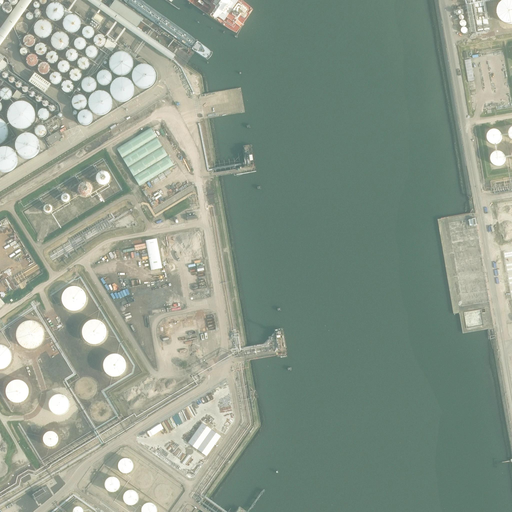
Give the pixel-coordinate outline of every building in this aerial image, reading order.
[(9,7),(11,8),(13,9),(15,8),(17,7),(18,5),(18,3),(17,1),(16,0),(10,0),(9,2),(8,5),(9,7)] [(497,8),(496,15),(499,21),(504,25),(511,26),(511,25),(511,0),(508,0),(501,3),(497,8)] [(64,13),(64,11),(64,9),(63,8),(63,6),(62,5),(60,4),(59,3),(57,2),(56,2),(54,2),(52,2),(51,3),(49,4),(48,5),(47,7),(47,8),(46,10),(46,12),(46,13),(47,15),(48,16),(49,18),(50,19),(52,19),(54,20),(55,20),(57,20),(59,19),(60,18),(61,17),(63,16),(63,14),(64,13)] [(485,2),(473,4),(478,32),(491,30),(489,20),(490,20),(489,12),(487,12),(485,2)] [(3,15),(5,16),(7,17),(9,16),(11,15),(12,14),(12,12),(11,10),(10,8),(8,7),(6,7),(4,9),(3,11),(3,13),(3,15)] [(36,16),(36,15),(35,14),(35,13),(35,12),(34,11),(33,11),(32,10),(30,10),(29,10),(28,10),(26,11),(25,12),(25,13),(24,15),(25,17),(26,19),(27,20),(28,20),(29,21),(30,21),(32,21),(34,20),(34,19),(35,18),(35,17),(36,16)] [(81,24),(82,23),(81,21),(81,19),(80,18),(79,16),(77,15),(76,14),(74,14),(72,14),(70,14),(69,14),(67,15),(66,16),(65,17),(64,19),(63,21),(63,22),(63,24),(63,26),(64,28),(65,29),(66,30),(68,31),(69,32),(71,32),(73,32),(75,32),(76,31),(78,30),(79,29),(80,28),(81,26),(81,24)] [(52,29),(52,27),(52,25),(51,24),(49,22),(48,21),(46,20),(45,19),(43,19),(40,20),(39,20),(37,21),(36,22),(35,24),(34,25),(34,27),(34,29),(34,31),(35,33),(35,34),(36,35),(38,37),(40,37),(41,38),(43,38),(45,38),(47,37),(48,37),(50,35),(51,34),(52,32),(52,31),(52,29)] [(28,27),(28,25),(28,24),(27,23),(26,22),(25,21),(24,21),(22,20),(21,21),(20,21),(19,21),(18,22),(17,23),(16,24),(16,27),(16,28),(16,29),(18,31),(19,32),(20,32),(21,33),(22,33),(23,33),(24,33),(26,32),(26,31),(27,30),(28,29),(28,27)] [(95,34),(95,32),(95,31),(94,30),(94,29),(93,28),(92,27),(91,26),(89,26),(88,26),(87,26),(86,26),(84,27),(84,28),(83,29),(82,30),(82,32),(82,33),(82,34),(83,35),(83,36),(84,37),(85,38),(87,38),(88,39),(89,39),(91,38),(92,38),(93,37),(94,36),(94,35),(95,34)] [(69,41),(69,39),(68,37),(67,36),(66,34),(65,33),(64,33),(62,32),(60,32),(58,32),(57,33),(55,34),(54,35),(53,36),(52,38),(52,39),(52,41),(52,42),(52,44),(53,45),(54,47),(56,48),(57,49),(59,49),(60,49),(62,49),(63,49),(65,48),(66,47),(67,46),(68,44),(69,43),(69,41)] [(106,42),(106,40),(106,39),(105,38),(105,37),(104,36),(102,35),(101,34),(100,34),(98,34),(97,35),(96,36),(95,37),(94,38),(94,39),(94,40),(94,42),(94,43),(95,44),(96,45),(97,46),(99,46),(100,46),(101,46),(102,46),(104,45),(105,44),(105,43),(106,42)] [(36,41),(36,39),(35,38),(34,36),(33,36),(32,35),(30,35),(29,35),(27,35),(26,36),(25,36),(25,37),(24,38),(24,39),(23,41),(24,42),(24,43),(25,45),(26,45),(27,46),(28,47),(29,47),(30,47),(32,46),(33,46),(34,45),(35,44),(35,43),(35,42),(36,41)] [(86,44),(86,43),(86,42),(86,41),(85,40),(85,39),(83,38),(82,37),(80,37),(79,37),(78,38),(77,38),(76,39),(75,40),(75,41),(74,42),(74,43),(74,45),(75,46),(76,47),(76,48),(77,49),(79,49),(80,49),(81,49),(82,49),(84,48),(85,47),(86,46),(86,45),(86,44)] [(105,45),(108,47),(107,48),(112,51),(116,44),(108,39),(105,45)] [(47,50),(47,49),(47,48),(47,47),(45,45),(45,44),(43,43),(41,43),(40,43),(39,43),(37,44),(36,44),(36,45),(35,47),(35,48),(34,49),(34,50),(35,51),(35,53),(36,54),(37,54),(38,55),(39,55),(40,56),(42,55),(43,55),(44,55),(45,54),(46,52),(47,51),(47,50)] [(97,52),(97,51),(97,49),(96,48),(94,46),(92,46),(91,46),(90,46),(88,47),(87,49),(86,50),(86,51),(86,53),(86,54),(87,56),(89,57),(90,57),(91,57),(93,57),(94,57),(96,56),(97,54),(97,53),(97,52)] [(78,55),(78,53),(77,52),(77,51),(75,50),(73,49),(71,49),(70,50),(68,51),(67,51),(67,52),(66,53),(66,55),(66,56),(66,57),(67,58),(67,59),(69,61),(70,61),(72,61),(73,61),(74,61),(75,61),(76,60),(77,59),(78,58),(78,56),(78,55)] [(59,58),(59,57),(59,56),(58,55),(58,54),(57,53),(56,52),(55,52),(54,51),(52,51),(51,51),(50,52),(49,52),(48,53),(47,54),(47,55),(46,56),(46,58),(46,59),(47,60),(47,61),(48,62),(49,63),(50,63),(51,64),(53,64),(55,63),(56,62),(57,62),(58,60),(58,59),(59,58)] [(131,64),(131,62),(130,60),(130,58),(129,56),(128,55),(126,53),(124,52),(122,51),(120,51),(118,51),(116,52),(114,53),(112,54),(111,55),(110,57),(109,59),(108,61),(108,63),(109,65),(110,67),(111,69),(112,71),(114,72),(116,73),(118,73),(120,73),(122,73),(124,72),(126,71),(128,70),(129,68),(130,66),(131,64)] [(39,61),(39,60),(39,59),(38,58),(38,57),(37,56),(36,55),(35,55),(33,54),(31,54),(30,55),(28,56),(28,57),(27,58),(27,59),(26,60),(27,62),(27,64),(28,65),(30,66),(31,66),(32,67),(34,66),(35,66),(37,65),(37,64),(38,63),(39,62),(39,61)] [(90,63),(90,61),(89,60),(88,59),(87,58),(86,58),(84,57),(83,57),(82,57),(80,59),(79,60),(78,62),(78,63),(78,65),(79,66),(79,67),(80,68),(81,69),(83,69),(84,69),(85,69),(86,69),(87,68),(88,68),(89,67),(89,66),(90,65),(90,63)] [(468,81),(474,80),(471,60),(465,61),(468,81)] [(69,67),(69,65),(69,64),(68,63),(68,62),(67,62),(65,61),(64,61),(63,61),(61,61),(59,62),(58,63),(58,64),(58,65),(57,67),(58,69),(58,70),(59,71),(61,72),(63,73),(64,73),(65,72),(67,72),(67,71),(68,70),(69,69),(69,68),(69,67)] [(50,68),(50,67),(50,66),(48,64),(48,63),(46,62),(45,62),(43,62),(42,62),(40,63),(40,64),(39,65),(39,66),(38,67),(38,69),(39,70),(39,71),(40,72),(42,73),(43,73),(44,74),(45,74),(46,73),(48,73),(48,72),(49,71),(50,70),(50,68)] [(153,78),(154,76),(153,74),(153,72),(152,70),(151,68),(149,67),(147,66),(145,65),(143,65),(141,65),(139,65),(137,66),(135,67),(134,69),(133,71),(132,73),(131,75),(131,77),(132,79),(133,81),(134,83),(135,84),(137,85),(139,86),(141,87),(143,87),(145,87),(147,86),(149,85),(151,84),(152,82),(153,80),(153,78)] [(81,75),(81,73),(81,72),(80,71),(78,70),(78,69),(76,69),(74,69),(73,69),(72,70),(71,70),(70,71),(70,72),(69,74),(69,75),(69,76),(69,77),(70,78),(71,79),(72,80),(73,80),(75,81),(76,81),(77,80),(79,79),(80,78),(81,77),(81,76),(81,75)] [(51,82),(35,71),(29,80),(45,91),(51,82)] [(109,77),(108,76),(108,75),(107,74),(107,73),(106,72),(105,71),(103,71),(102,71),(101,71),(100,71),(99,72),(98,73),(97,74),(96,75),(96,76),(96,77),(96,78),(96,80),(96,81),(97,82),(98,83),(99,83),(101,84),(103,84),(104,83),(105,83),(106,82),(107,81),(108,80),(108,79),(109,77)] [(62,78),(62,77),(61,76),(61,75),(60,74),(58,72),(57,72),(56,72),(55,72),(54,72),(52,73),(51,75),(50,75),(50,76),(50,78),(50,79),(50,80),(50,81),(51,82),(52,83),(53,83),(54,84),(55,84),(57,84),(58,84),(60,83),(61,82),(61,80),(62,79),(62,78)] [(92,85),(92,83),(92,82),(91,81),(90,80),(89,80),(88,79),(87,78),(85,78),(84,78),(83,79),(81,80),(80,81),(79,83),(79,84),(79,85),(79,86),(80,88),(80,89),(81,90),(82,90),(83,91),(84,91),(86,91),(88,91),(89,90),(90,89),(91,88),(92,87),(92,85)] [(131,90),(131,88),(130,86),(129,84),(128,82),(126,80),(124,79),(121,79),(119,79),(117,79),(115,80),(114,81),(112,82),(110,84),(110,86),(109,88),(109,90),(109,93),(110,95),(111,96),(112,98),(114,99),(116,100),(119,101),(120,101),(123,101),(124,100),(126,99),(128,98),(129,96),(130,95),(131,92),(131,90)] [(73,87),(73,86),(73,84),(72,83),(72,82),(70,81),(69,81),(67,80),(65,81),(64,81),(63,82),(62,83),(62,84),(61,85),(61,86),(61,88),(62,89),(63,90),(64,92),(66,92),(67,92),(68,92),(69,92),(70,91),(71,91),(72,90),(73,89),(73,88),(73,87)] [(12,94),(12,93),(12,92),(12,91),(11,89),(10,89),(9,88),(7,88),(6,88),(4,88),(3,88),(2,89),(2,90),(1,91),(1,92),(0,93),(1,95),(1,97),(2,98),(4,99),(5,99),(6,99),(7,99),(8,99),(10,99),(10,98),(11,97),(12,96),(12,95),(12,94)] [(18,100),(22,93),(17,90),(13,97),(18,100)] [(109,104),(109,103),(108,101),(108,99),(107,97),(105,95),(104,94),(102,93),(99,92),(97,92),(95,92),(93,93),(91,94),(89,96),(88,97),(87,99),(87,101),(86,103),(87,105),(87,108),(88,110),(89,111),(91,112),(93,113),(95,114),(97,114),(99,114),(101,114),(104,113),(105,112),(106,110),(108,108),(108,106),(109,104)] [(84,102),(83,101),(83,100),(82,99),(81,98),(80,97),(79,96),(78,96),(77,96),(76,96),(74,96),(73,97),(72,98),(72,99),(71,100),(71,101),(71,102),(71,104),(71,105),(72,106),(72,107),(74,108),(75,108),(76,109),(77,109),(78,109),(79,108),(80,108),(81,107),(82,106),(83,105),(83,104),(84,102)] [(35,118),(35,116),(35,113),(34,111),(33,108),(31,106),(29,104),(27,103),(24,102),(22,102),(19,102),(16,103),(14,104),(12,105),(10,107),(9,109),(8,112),(7,115),(7,117),(8,120),(9,122),(10,124),(12,126),(14,128),(16,129),(19,130),(22,130),(24,129),(27,128),(29,127),(31,125),(33,123),(34,121),(35,118)] [(50,114),(50,113),(50,111),(50,110),(49,109),(48,108),(47,107),(46,107),(44,107),(43,107),(42,107),(41,108),(40,109),(39,110),(38,111),(38,112),(38,113),(38,115),(39,116),(40,117),(41,118),(42,118),(43,119),(44,119),(46,118),(47,118),(48,117),(49,116),(50,115),(50,114)] [(90,119),(90,117),(89,116),(89,115),(88,114),(87,114),(86,113),(85,112),(84,112),(82,112),(81,113),(79,114),(78,115),(78,116),(77,118),(77,119),(77,120),(77,121),(78,122),(79,123),(80,124),(81,125),(83,125),(85,125),(86,125),(87,124),(88,124),(89,122),(89,121),(90,120),(90,119)] [(46,132),(47,131),(46,129),(46,128),(45,127),(44,126),(43,125),(42,125),(40,125),(39,125),(38,126),(37,127),(36,128),(36,129),(35,131),(36,132),(36,133),(37,134),(38,135),(39,136),(40,136),(42,136),(43,136),(44,135),(45,134),(46,133),(46,132)] [(122,158),(156,137),(150,128),(116,149),(122,158)] [(488,131),(487,137),(491,143),(498,143),(502,138),(502,132),(498,128),(492,128),(488,131)] [(58,131),(45,139),(50,146),(53,144),(62,138),(60,134),(58,131)] [(25,157),(28,158),(32,157),(35,156),(38,154),(39,151),(40,148),(40,144),(39,141),(36,138),(34,137),(30,136),(27,136),(24,137),(21,139),(19,142),(18,146),(19,149),(20,152),(22,155),(25,157)] [(128,168),(162,146),(156,137),(122,158),(128,168)] [(133,177),(168,156),(162,146),(128,168),(133,177)] [(0,169),(2,171),(5,171),(9,171),(12,170),(15,168),(16,165),(17,161),(17,158),(16,155),(14,152),(11,150),(7,150),(4,150),(1,151),(0,151),(0,169)] [(491,153),(490,159),(495,164),(501,165),(506,160),(505,153),(501,150),(495,150),(491,153)] [(139,186),(173,165),(168,156),(133,177),(139,186)] [(108,179),(108,178),(108,176),(107,175),(106,174),(105,173),(104,172),(103,171),(101,171),(100,171),(98,171),(97,172),(96,173),(95,174),(94,175),(93,177),(93,178),(93,180),(94,181),(94,182),(95,184),(96,185),(98,185),(99,186),(101,186),(102,186),(104,185),(105,184),(106,183),(107,182),(108,181),(108,179)] [(91,190),(91,189),(91,187),(90,186),(89,185),(88,184),(87,183),(85,182),(84,182),(82,182),(81,182),(80,183),(78,184),(77,185),(77,186),(76,187),(76,189),(76,191),(76,192),(77,193),(78,195),(79,195),(80,196),(82,197),(83,197),(85,197),(86,196),(88,195),(89,194),(90,193),(90,192),(91,190)] [(69,201),(70,199),(69,198),(69,197),(68,196),(67,195),(66,194),(65,194),(63,194),(62,194),(61,195),(60,196),(59,197),(59,198),(58,199),(59,201),(59,202),(60,203),(61,204),(62,205),(63,205),(65,205),(66,205),(67,204),(68,203),(69,202),(69,201)] [(53,211),(53,210),(53,209),(52,207),(51,206),(50,205),(49,205),(48,205),(47,205),(45,205),(44,206),(43,206),(42,208),(42,209),(42,210),(42,211),(42,213),(43,214),(44,215),(45,215),(47,216),(48,216),(49,215),(51,215),(52,214),(52,213),(53,211)] [(489,300),(475,219),(448,223),(462,305),(489,300)] [(163,267),(157,237),(146,239),(152,269),(163,267)] [(85,301),(85,299),(85,297),(84,295),(83,293),(82,291),(80,290),(79,289),(77,288),(75,287),(72,287),(70,288),(68,289),(67,290),(65,291),(64,293),(63,295),(62,297),(62,299),(62,301),(63,303),(64,305),(65,306),(67,308),(68,309),(70,310),(72,310),(74,310),(77,310),(79,309),(80,308),(82,307),(83,305),(84,303),(85,301)] [(106,334),(106,332),(106,330),(105,328),(104,326),(103,324),(101,322),(99,321),(97,321),(95,320),(93,320),(90,321),(88,322),(86,323),(85,325),(84,327),(83,329),(82,331),(82,333),(83,335),(84,337),(85,339),(86,341),(88,342),(90,343),(93,344),(95,344),(97,343),(99,343),(101,342),(103,340),(104,338),(105,336),(106,334)] [(45,338),(45,335),(45,332),(44,330),(43,327),(41,325),(39,323),(37,322),(35,321),(32,321),(29,321),(26,321),(24,323),(22,324),(20,326),(18,328),(17,331),(17,333),(17,336),(17,339),(18,341),(20,344),(22,346),(24,347),(26,348),(29,349),(32,349),(35,349),(37,348),(39,346),(41,345),(43,343),(44,340),(45,338)] [(14,360),(14,358),(14,356),(13,353),(12,351),(11,350),(9,348),(7,347),(5,346),(3,346),(0,346),(0,370),(3,370),(5,370),(7,369),(9,368),(11,366),(12,365),(13,363),(14,360)] [(128,367),(128,364),(128,362),(127,360),(126,358),(124,356),(123,354),(121,353),(118,352),(116,352),(114,352),(111,353),(109,354),(107,355),(106,357),(104,359),(104,361),(103,363),(103,366),(104,368),(104,370),(106,372),(107,374),(109,375),(111,376),(114,377),(116,377),(118,376),(121,376),(123,374),(124,373),(126,371),(127,369),(128,367)] [(30,394),(30,392),(30,390),(29,387),(28,385),(27,384),(25,382),(23,381),(21,380),(19,380),(17,380),(15,381),(13,381),(11,383),(9,384),(8,386),(7,388),(7,391),(7,393),(7,395),(8,397),(9,399),(11,401),(12,402),(15,403),(17,403),(19,404),(21,403),(23,403),(25,401),(27,400),(28,398),(29,396),(30,394)] [(70,404),(69,402),(69,400),(68,399),(67,397),(65,396),(63,395),(62,394),(60,394),(57,394),(56,395),(54,396),(53,397),(52,398),(50,400),(50,402),(50,404),(50,406),(50,408),(51,409),(52,411),(54,412),(55,413),(57,414),(59,414),(61,414),(63,414),(64,413),(66,412),(68,410),(69,408),(69,406),(70,404)] [(59,441),(59,439),(59,438),(58,436),(58,435),(57,434),(56,433),(54,432),(53,432),(51,431),(50,431),(48,432),(47,432),(45,433),(44,434),(44,436),(43,437),(43,439),(43,440),(43,442),(44,443),(44,444),(45,446),(47,446),(48,447),(50,448),(51,448),(53,447),(54,447),(55,446),(57,445),(58,444),(58,442),(59,441)] [(133,468),(133,466),(133,465),(132,464),(132,462),(131,461),(130,460),(128,459),(127,459),(126,459),(124,459),(123,459),(121,460),(120,461),(119,462),(118,463),(118,464),(118,466),(117,467),(118,469),(118,470),(119,471),(120,472),(121,473),(123,474),(124,474),(126,474),(127,474),(128,473),(130,473),(131,472),(132,471),(132,469),(133,468)] [(149,486),(150,472),(139,472),(138,485),(149,486)] [(119,486),(119,485),(119,483),(119,482),(118,481),(117,479),(116,479),(115,478),(113,477),(112,477),(111,477),(109,478),(108,478),(107,479),(106,480),(105,481),(105,482),(104,484),(104,485),(105,487),(105,488),(106,489),(107,490),(108,491),(109,492),(111,492),(112,492),(113,492),(115,491),(116,491),(117,490),(118,489),(119,487),(119,486)] [(170,496),(165,483),(154,488),(159,500),(170,496)] [(138,499),(138,498),(138,496),(137,495),(137,494),(136,493),(135,492),(134,491),(132,490),(131,490),(129,490),(128,491),(127,491),(126,492),(125,493),(124,494),(123,496),(123,497),(123,498),(123,500),(124,501),(125,502),(126,503),(127,504),(128,505),(129,505),(131,505),(132,505),(134,505),(135,504),(136,503),(137,502),(137,500),(138,499)] [(155,511),(156,511),(156,509),(155,508),(155,507),(154,506),(153,505),(152,504),(150,504),(149,503),(147,503),(146,504),(145,504),(143,505),(143,506),(142,507),(141,509),(141,510),(141,511),(155,511)]
